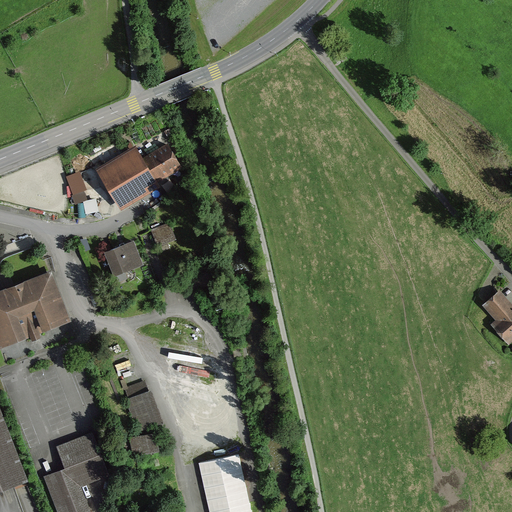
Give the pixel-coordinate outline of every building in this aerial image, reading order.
[(139,149),(99,172),(122,212),(162,189),(159,184),(183,169),(169,145),(145,159),(139,149)] [(138,245),(110,257),(120,280),(148,267),(138,245)] [(52,273),(0,293),(0,346),(1,350),(72,322),(52,273)] [(511,341),(511,305),(501,293),(485,307),(499,323),(495,327),(509,344),(511,341)] [(147,380),(126,388),(142,431),(163,423),(147,380)] [(0,406),(0,489),(27,479),(0,406)] [(93,434),(60,448),(68,469),(47,477),(60,511),(92,511),(81,484),(109,473),(93,434)] [(134,436),(135,454),(162,452),(161,435),(134,436)] [(254,511),(242,454),(201,462),(211,511),(254,511)]
